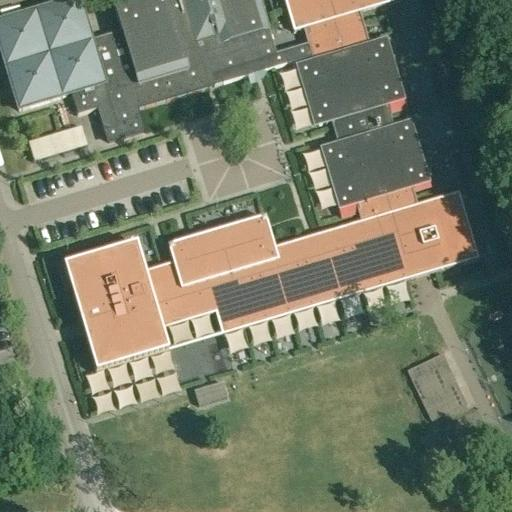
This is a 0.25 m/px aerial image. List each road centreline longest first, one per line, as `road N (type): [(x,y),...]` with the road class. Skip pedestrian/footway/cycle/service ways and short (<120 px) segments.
road 1 (residential): [(1,222),(93,511)]
road 2 (residential): [(1,222),(208,161)]
road 3 (residential): [(208,161),(217,190),(275,172),(255,115),(198,133)]
road 4 (residential): [(431,300),(511,468)]
